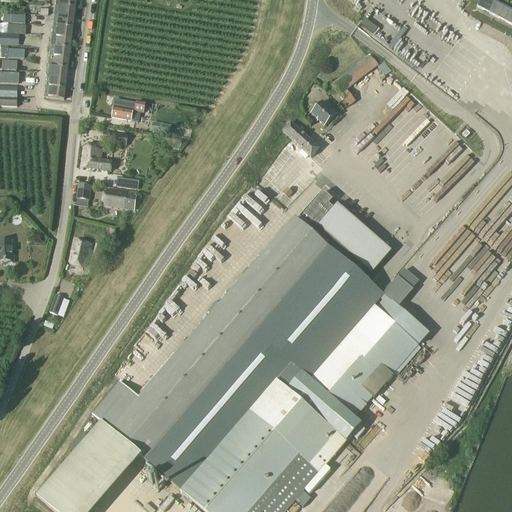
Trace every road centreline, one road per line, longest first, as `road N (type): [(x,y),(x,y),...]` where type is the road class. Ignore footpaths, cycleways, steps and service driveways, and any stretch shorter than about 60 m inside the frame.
road 1 (tertiary): [(0,508),(279,100),(313,0)]
road 2 (unclassified): [(0,407),(50,290),(86,0)]
road 3 (unknown): [(312,15),(332,20),(455,104)]
